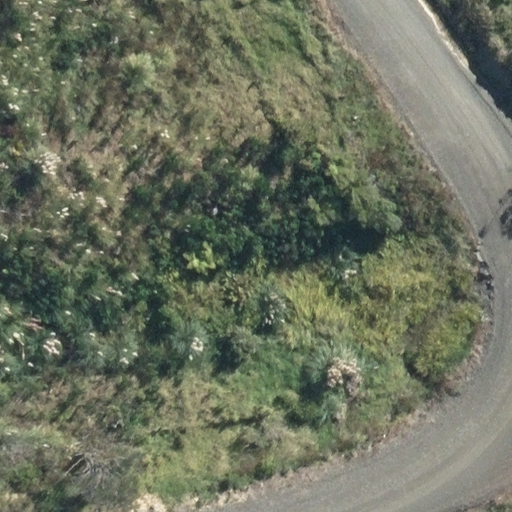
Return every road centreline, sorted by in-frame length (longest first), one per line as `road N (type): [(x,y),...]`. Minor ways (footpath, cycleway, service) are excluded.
road 1 (unclassified): [(511,200),(507,179),(445,84),(374,0)]
road 2 (unclassified): [(360,511),(463,453),(511,384)]
